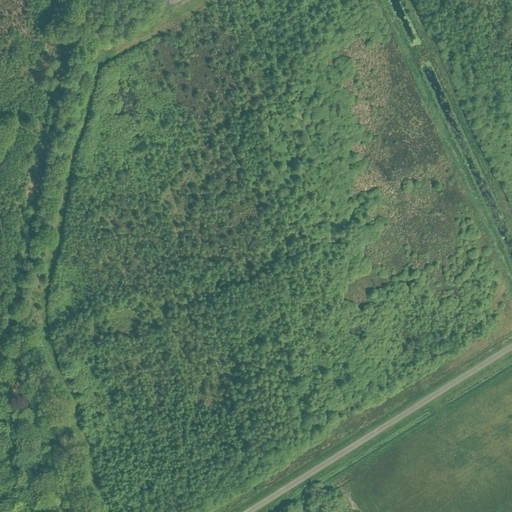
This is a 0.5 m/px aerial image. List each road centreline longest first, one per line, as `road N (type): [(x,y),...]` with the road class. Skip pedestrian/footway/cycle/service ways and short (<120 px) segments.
road 1 (unclassified): [(249,511),(511,347)]
road 2 (track): [(7,350),(55,511)]
